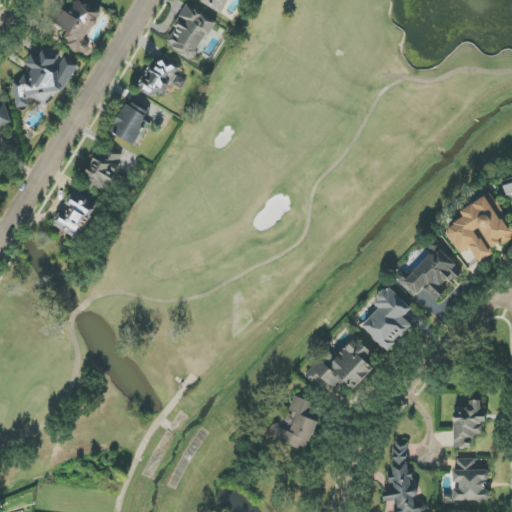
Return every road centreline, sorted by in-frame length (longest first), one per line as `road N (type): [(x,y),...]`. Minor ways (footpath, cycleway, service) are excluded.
road 1 (residential): [(0,245),(149,0)]
road 2 (residential): [(511,303),(419,386),(373,446),(355,511)]
